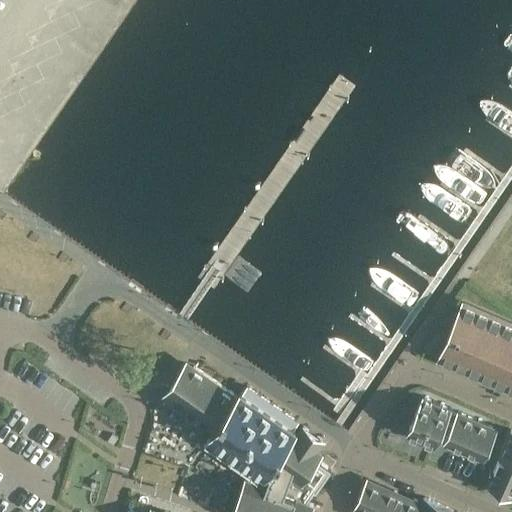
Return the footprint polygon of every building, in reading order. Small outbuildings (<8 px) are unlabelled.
[(511,323),(463,303),(439,359),(511,390),(511,323)] [(187,361),(164,394),(170,399),(176,403),(174,406),(174,411),(188,420),(192,419),(195,416),(214,429),(237,396),(193,366),(187,361)] [(214,429),(204,443),(250,475),(247,479),(246,478),(232,511),(309,511),(313,504),(306,501),(314,490),(316,492),(331,470),(316,459),(321,452),(317,449),(318,447),(298,433),(296,435),(293,432),(296,428),(293,426),(297,421),(247,386),(243,392),(241,390),(237,396),(214,429)] [(407,433),(435,445),(438,436),(450,410),(451,408),(423,396),(407,433)] [(438,436),(445,439),(445,441),(448,443),(448,445),(479,458),(480,456),(484,458),(497,428),(458,411),(457,413),(450,410),(438,436)] [(511,429),(487,485),(511,495),(511,429)] [(417,511),(422,502),(367,479),(354,508),(362,511),(417,511)] [(452,511),(454,510),(424,497),(422,502),(417,511),(452,511)]
